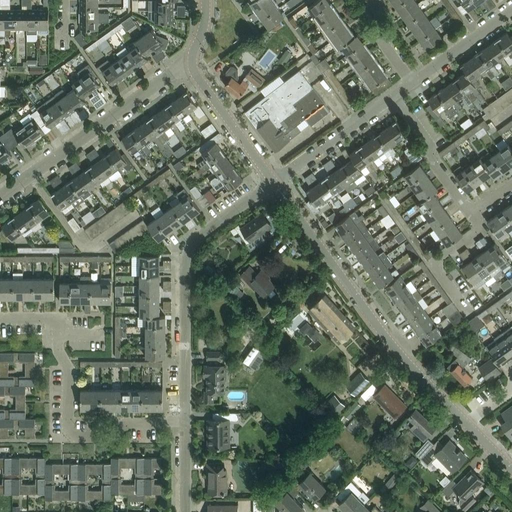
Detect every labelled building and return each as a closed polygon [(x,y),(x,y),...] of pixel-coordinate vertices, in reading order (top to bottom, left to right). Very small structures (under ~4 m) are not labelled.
[(37,28),(37,10),(31,10),(31,0),(26,0),(27,6),(27,10),(27,28),(37,28)] [(173,11),(173,0),(160,0),(148,0),(148,11),(173,11)] [(256,11),(271,0),(253,0),(250,3),(256,11)] [(262,20),(278,8),(272,0),(271,0),(256,11),(262,20)] [(317,0),(308,7),(314,15),(330,4),(326,0),(317,0)] [(401,15),(417,3),(414,0),(404,0),(395,7),(401,15)] [(472,8),(476,4),(472,0),(452,0),(462,14),(468,11),(475,20),(479,17),(472,8)] [(491,9),(484,0),(472,0),(476,4),(480,1),(487,11),(491,9)] [(491,0),(484,0),(491,9),(495,5),(491,0)] [(407,23),(423,12),(417,3),(401,15),(407,23)] [(336,12),(330,4),(314,15),(320,23),(336,12)] [(457,13),(450,5),(446,8),(453,16),(457,13)] [(108,18),(108,13),(98,13),(98,7),(80,7),(80,18),(108,18)] [(268,28),(282,18),(284,16),(278,8),(262,20),(268,28)] [(15,28),(15,10),(5,10),(5,36),(10,36),(10,28),(15,28)] [(27,28),(27,10),(15,10),(15,28),(27,28)] [(48,32),(48,10),(37,10),(37,28),(37,32),(39,34),(46,34),(48,32)] [(173,22),(173,11),(148,11),(148,19),(155,22),(160,22),(160,23),(166,23),(166,22),(173,22)] [(341,20),(336,12),(320,23),(325,31),(341,20)] [(413,32),(429,20),(423,12),(407,23),(413,32)] [(463,22),(457,13),(453,16),(459,25),(463,22)] [(98,29),(98,22),(108,22),(108,18),(80,18),(80,29),(86,29),(86,32),(92,32),(92,29),(98,29)] [(293,18),(289,21),(295,29),(299,26),(293,18)] [(348,29),(341,20),(325,31),(332,40),(348,29)] [(419,40),(435,29),(429,20),(413,32),(419,40)] [(115,32),(123,26),(121,22),(112,29),(115,32)] [(304,34),(299,26),(295,29),(300,37),(304,34)] [(106,39),(115,32),(112,29),(103,35),(106,39)] [(159,39),(152,29),(143,35),(154,49),(156,53),(161,59),(165,57),(160,50),(161,47),(165,49),(168,40),(161,37),(159,39)] [(353,37),(348,29),(332,40),(338,48),(341,46),(353,37)] [(425,48),(441,37),(435,29),(419,40),(425,48)] [(511,50),(511,40),(509,36),(507,32),(497,39),(511,60),(511,51),(511,50)] [(86,42),(79,33),(74,37),(81,47),(86,42)] [(310,42),(304,34),(300,37),(306,45),(310,42)] [(97,45),(106,39),(103,35),(94,42),(97,45)] [(145,56),(154,49),(143,35),(132,43),(134,47),(137,45),(145,56)] [(357,35),(353,37),(341,46),(347,55),(363,44),(357,35)] [(511,63),(511,60),(497,39),(488,46),(498,61),(504,57),(509,65),(511,63)] [(88,52),(97,45),(94,42),(85,48),(88,52)] [(317,51),(310,42),(306,45),(313,54),(313,53),(317,51)] [(369,51),(363,44),(347,55),(353,63),(369,51)] [(139,66),(148,60),(145,56),(137,45),(134,47),(129,51),(139,66)] [(139,66),(129,51),(125,46),(116,53),(120,58),(130,73),(139,66)] [(498,61),(488,46),(479,52),(495,75),(499,73),(493,64),(498,61)] [(374,59),(369,51),(353,63),(358,71),(374,59)] [(495,75),(479,52),(469,59),(480,74),(485,70),(491,78),(495,75)] [(161,59),(156,53),(152,56),(157,62),(161,59)] [(313,53),(313,54),(309,56),(315,64),(315,65),(320,62),(313,53)] [(315,64),(309,56),(308,54),(304,57),(311,67),(315,64)] [(121,79),(130,73),(120,58),(111,64),(121,79)] [(113,85),(121,79),(111,64),(107,59),(96,67),(100,73),(102,71),(113,85)] [(380,67),(375,60),(374,59),(358,71),(364,78),(380,67)] [(480,74),(469,59),(460,66),(464,72),(475,87),(476,89),(481,86),(475,77),(480,74)] [(325,70),(320,62),(315,65),(317,67),(321,73),(325,71),(325,70)] [(95,89),(100,86),(94,77),(96,75),(88,64),(77,72),(81,77),(91,92),(94,95),(101,106),(105,103),(95,89)] [(230,79),(224,85),(239,97),(247,86),(254,92),(256,90),(264,79),(251,68),(239,83),(236,80),(238,78),(236,71),(232,67),(229,67),(225,73),(226,75),(230,79)] [(324,77),(321,73),(317,67),(313,70),(320,80),(324,77)] [(385,75),(381,69),(380,67),(364,78),(370,86),(385,75)] [(329,68),(325,70),(325,71),(331,79),(335,76),(329,68)] [(299,70),(245,112),(275,151),(295,135),(294,135),(302,130),(298,124),(301,122),(300,120),(303,118),(304,119),(305,119),(310,126),(330,111),(324,104),(325,103),(299,70)] [(475,87),(464,72),(455,79),(472,102),(476,99),(470,91),(475,87)] [(391,83),(385,75),(370,86),(375,94),(391,83)] [(341,84),(335,76),(331,79),(337,87),(341,84)] [(83,98),(91,92),(81,77),(72,84),(75,88),(83,98)] [(475,106),(472,102),(455,79),(446,86),(457,101),(462,97),(471,109),(475,106)] [(505,90),(511,84),(511,79),(503,86),(505,90)] [(347,93),(341,84),(337,87),(343,96),(347,93)] [(457,101),(446,86),(437,92),(454,116),(458,113),(452,105),(457,101)] [(77,109),(86,102),(83,98),(75,88),(67,94),(66,94),(77,109)] [(68,115),(77,109),(66,94),(67,94),(63,89),(54,95),(68,115)] [(196,101),(192,96),(191,97),(187,91),(177,98),(188,113),(193,109),(199,117),(205,113),(198,104),(197,105),(195,103),(196,101)] [(511,102),(511,98),(507,91),(502,95),(509,105),(511,102)] [(454,116),(437,92),(427,99),(431,104),(426,107),(435,120),(440,116),(439,114),(444,110),(450,119),(454,116)] [(353,101),(347,93),(343,96),(349,104),(353,101)] [(63,118),(68,115),(54,95),(45,101),(59,121),(62,125),(66,131),(70,128),(63,118)] [(94,95),(90,98),(97,109),(101,106),(94,95)] [(509,105),(502,95),(497,98),(504,108),(509,105)] [(188,113),(177,98),(168,105),(184,128),(189,125),(183,116),(188,113)] [(504,108),(497,98),(492,102),(499,112),(504,108)] [(50,128),(59,121),(45,101),(36,108),(37,110),(37,109),(47,123),(50,128)] [(499,112),(492,102),(487,105),(494,115),(499,112)] [(184,128),(168,105),(159,112),(169,126),(175,122),(181,130),(184,128)] [(494,115),(487,105),(482,109),(489,119),(494,115)] [(471,119),(480,113),(476,107),(467,114),(471,119)] [(40,136),(44,133),(40,127),(47,123),(37,109),(37,110),(30,114),(32,118),(24,125),(35,141),(40,137),(40,136)] [(88,116),(83,109),(79,112),(84,118),(88,116)] [(84,118),(79,112),(75,115),(80,121),(84,118)] [(169,126),(159,112),(150,118),(166,141),(170,138),(164,130),(169,126)] [(166,141),(150,118),(140,125),(144,129),(151,139),(156,136),(162,144),(166,141)] [(489,128),(487,124),(484,120),(480,123),(483,127),(486,131),(489,128)] [(396,121),(386,127),(397,142),(406,135),(396,121)] [(205,137),(216,129),(212,123),(201,131),(205,137)] [(474,133),(483,127),(480,123),(471,128),(474,133)] [(500,134),(509,128),(506,124),(497,130),(500,134)] [(30,145),(35,141),(24,125),(13,132),(11,128),(4,133),(14,146),(20,142),(24,147),(29,144),(30,145)] [(61,125),(58,127),(62,134),(66,131),(62,125),(61,125)] [(151,139),(144,129),(140,125),(131,132),(148,154),(151,151),(145,143),(151,139)] [(397,142),(386,127),(377,134),(391,154),(393,157),(397,154),(392,146),(397,142)] [(466,139),(474,133),(471,128),(463,135),(466,139)] [(511,131),(510,128),(502,134),(506,140),(511,135),(511,131)] [(148,154),(131,132),(122,138),(122,139),(120,141),(130,155),(138,149),(143,157),(148,154)] [(14,146),(4,133),(0,135),(0,161),(2,164),(8,161),(7,160),(12,156),(8,151),(14,146)] [(391,154),(377,134),(368,141),(378,155),(384,151),(387,157),(391,154)] [(458,144),(466,139),(463,135),(455,140),(458,144)] [(114,144),(109,138),(105,141),(109,147),(114,144)] [(449,151),(458,144),(455,140),(446,147),(449,151)] [(383,161),(378,155),(368,141),(358,147),(375,170),(379,167),(377,165),(383,161)] [(222,152),(216,142),(201,153),(208,162),(222,152)] [(511,166),(511,164),(511,150),(510,148),(507,144),(499,150),(511,166)] [(183,146),(174,152),(178,157),(187,150),(183,146)] [(133,166),(124,153),(121,155),(116,147),(106,154),(117,169),(122,165),(127,170),(133,166)] [(375,170),(358,147),(349,154),(350,155),(352,158),(360,169),(360,168),(365,165),(371,173),(375,170)] [(441,157),(449,151),(446,147),(438,153),(441,157)] [(99,155),(94,148),(90,151),(95,158),(99,155)] [(350,155),(349,154),(345,148),(341,151),(346,158),(350,155)] [(412,164),(422,157),(417,150),(407,157),(412,164)] [(502,172),(511,166),(499,150),(491,156),(502,172)] [(95,158),(90,151),(86,154),(93,164),(88,168),(98,182),(108,175),(97,161),(95,158)] [(229,161),(222,152),(208,162),(214,171),(229,161)] [(502,172),(491,156),(488,152),(480,158),(491,174),(494,178),(502,172)] [(106,154),(97,161),(108,175),(111,180),(120,174),(117,169),(106,154)] [(352,158),(343,165),(353,179),(363,172),(360,168),(360,169),(352,158)] [(483,180),(491,174),(480,158),(472,164),(483,180)] [(200,168),(206,163),(203,159),(197,164),(200,168)] [(335,166),(330,159),(326,162),(331,168),(335,166)] [(236,170),(229,161),(214,171),(218,176),(216,177),(215,177),(210,180),(210,182),(213,186),(220,182),(221,180),(236,170)] [(80,168),(76,162),(72,165),(76,171),(80,168)] [(331,168),(326,162),(322,165),(327,171),(331,168)] [(203,172),(209,168),(206,163),(200,168),(203,172)] [(425,173),(419,164),(403,175),(409,184),(425,173)] [(474,186),(483,180),(472,164),(463,170),(474,186)] [(76,171),(72,165),(68,167),(72,174),(76,171)] [(353,179),(343,165),(333,172),(344,186),(348,192),(357,185),(353,179)] [(394,177),(403,171),(399,165),(390,172),(394,177)] [(466,192),(474,186),(463,170),(460,165),(453,170),(456,175),(455,176),(466,192)] [(98,182),(88,168),(78,174),(89,189),(98,182)] [(164,178),(172,172),(169,168),(161,174),(164,178)] [(243,179),(236,170),(221,180),(228,190),(243,179)] [(317,179),(312,172),(308,175),(313,182),(317,179)] [(344,186),(333,172),(324,178),(335,193),(344,186)] [(431,181),(425,173),(409,184),(415,192),(431,181)] [(89,189),(78,174),(69,181),(80,196),(89,189)] [(155,184),(164,178),(161,174),(152,180),(155,184)] [(57,175),(53,178),(58,185),(62,182),(57,175)] [(202,189),(208,186),(203,175),(197,178),(202,189)] [(313,182),(308,175),(304,178),(309,184),(313,182)] [(58,185),(53,178),(49,181),(56,191),(51,194),(61,209),(62,209),(64,213),(74,206),(60,188),(58,185)] [(339,198),(335,193),(324,178),(315,185),(325,199),(330,196),(334,202),(339,198)] [(147,190),(155,184),(152,180),(144,186),(147,190)] [(80,196),(69,181),(60,188),(74,206),(74,207),(84,200),(80,196)] [(437,189),(431,181),(415,192),(422,201),(433,193),(437,189)] [(216,190),(222,185),(220,182),(213,186),(216,190)] [(200,192),(195,185),(189,189),(194,196),(200,192)] [(325,199),(315,185),(305,192),(310,198),(309,198),(310,199),(306,202),(313,213),(318,209),(316,206),(325,199)] [(371,185),(364,190),(367,195),(374,190),(371,185)] [(139,196),(147,190),(144,186),(136,192),(139,196)] [(200,210),(184,188),(175,194),(180,201),(191,216),(200,210)] [(389,199),(383,190),(379,193),(385,202),(389,199)] [(131,202),(139,196),(136,192),(128,198),(131,202)] [(210,203),(204,193),(196,199),(203,208),(210,203)] [(433,193),(422,201),(417,204),(423,212),(438,201),(433,193)] [(351,197),(342,203),(345,207),(347,211),(356,204),(351,197)] [(49,212),(39,198),(29,205),(40,219),(49,212)] [(87,206),(95,203),(92,198),(85,201),(87,206)] [(135,208),(131,202),(128,198),(123,201),(130,211),(135,208)] [(395,207),(389,199),(385,202),(390,210),(395,207)] [(130,211),(123,201),(118,205),(125,215),(130,211)] [(191,216),(180,201),(172,207),(183,222),(191,216)] [(444,209),(438,201),(423,212),(428,220),(444,209)] [(511,203),(503,209),(511,221),(511,203)] [(43,224),(40,219),(29,205),(20,212),(33,230),(34,231),(43,224)] [(125,215),(118,205),(113,208),(120,218),(125,215)] [(388,213),(382,205),(377,208),(383,217),(388,213)] [(80,207),(75,210),(80,219),(86,215),(80,207)] [(183,222),(172,207),(163,213),(175,228),(183,222)] [(401,215),(395,207),(390,210),(397,218),(401,215)] [(120,218),(113,208),(109,212),(116,222),(120,218)] [(450,217),(444,209),(428,220),(434,229),(450,217)] [(511,227),(511,221),(503,209),(495,215),(506,231),(511,227)] [(341,234),(361,220),(364,218),(362,214),(358,216),(354,211),(334,225),(341,234)] [(33,230),(20,212),(11,218),(21,233),(24,237),(33,230)] [(116,222),(109,212),(104,215),(111,225),(116,222)] [(175,228),(163,213),(155,218),(166,234),(175,228)] [(271,226),(262,213),(240,228),(250,241),(246,244),(250,250),(265,239),(261,234),(271,226)] [(111,225),(104,215),(99,219),(106,229),(111,225)] [(407,223),(401,215),(397,218),(403,226),(407,223)] [(506,231),(495,215),(487,221),(498,237),(506,231)] [(81,227),(73,217),(68,221),(75,231),(81,227)] [(456,225),(450,217),(434,229),(440,237),(456,225)] [(21,233),(11,218),(1,225),(3,228),(1,229),(10,241),(21,233)] [(158,240),(166,234),(155,218),(147,225),(150,229),(158,240)] [(106,229),(99,219),(94,223),(101,232),(106,229)] [(150,229),(147,225),(143,219),(138,223),(144,231),(145,233),(150,229)] [(347,243),(367,228),(361,220),(341,234),(347,243)] [(101,232),(94,223),(89,226),(96,236),(101,232)] [(145,233),(144,231),(138,223),(133,226),(140,236),(145,233)] [(412,232),(407,223),(403,226),(408,234),(412,232)] [(462,234),(456,225),(440,237),(446,245),(462,234)] [(96,236),(89,226),(84,230),(91,239),(96,236)] [(140,236),(133,226),(128,230),(135,240),(140,236)] [(354,251),(368,241),(373,237),(367,228),(347,243),(354,251)] [(135,240),(128,230),(123,233),(130,243),(135,240)] [(406,237),(401,231),(393,236),(398,243),(406,237)] [(419,240),(412,232),(408,234),(414,243),(419,240)] [(130,243),(123,233),(119,237),(126,247),(130,243)] [(126,247),(119,237),(114,240),(121,250),(126,247)] [(360,260),(374,250),(380,246),(373,237),(368,241),(354,251),(360,260)] [(484,246),(483,244),(479,239),(475,242),(480,249),(484,246)] [(121,250),(114,240),(108,244),(115,254),(121,250)] [(424,248),(419,240),(414,243),(420,251),(424,248)] [(510,264),(495,243),(490,246),(487,241),(483,244),(484,246),(486,249),(501,270),(510,264)] [(413,248),(409,242),(405,245),(409,251),(413,248)] [(413,248),(409,251),(414,258),(418,255),(413,248)] [(431,257),(424,248),(420,251),(427,260),(431,257)] [(472,255),(467,248),(463,251),(467,258),(472,255)] [(168,258),(176,260),(178,250),(170,249),(168,258)] [(501,270),(486,249),(478,255),(493,275),(501,270)] [(366,269),(386,255),(383,251),(378,255),(374,250),(360,260),(366,269)] [(467,258),(463,251),(459,254),(463,261),(467,258)] [(159,265),(159,255),(139,255),(139,265),(159,265)] [(372,278),(387,268),(392,264),(386,255),(366,269),(372,278)] [(493,275),(478,255),(470,261),(481,277),(485,282),(493,275)] [(428,268),(423,262),(422,260),(418,262),(424,271),(428,268)] [(481,277),(470,261),(461,267),(473,283),(481,277)] [(159,275),(159,265),(139,265),(139,275),(159,275)] [(257,274),(254,271),(249,266),(240,275),(254,289),(255,287),(263,296),(274,286),(260,271),(257,274)] [(379,287),(399,273),(396,269),(391,272),(387,268),(372,278),(379,287)] [(434,276),(428,268),(424,271),(430,279),(434,276)] [(413,274),(420,281),(423,277),(417,271),(413,274)] [(159,285),(159,275),(139,275),(139,285),(159,285)] [(90,312),(90,302),(90,283),(90,276),(80,276),(80,283),(80,302),(84,302),(84,312),(90,312)] [(390,295),(405,284),(399,276),(384,287),(390,295)] [(440,285),(434,276),(430,279),(426,282),(431,288),(434,285),(436,288),(440,285)] [(13,298),(13,279),(2,279),(2,298),(13,298)] [(23,298),(23,279),(13,279),(13,298),(23,298)] [(33,298),(33,279),(23,279),(23,298),(33,298)] [(43,298),(43,279),(33,279),(33,298),(43,298)] [(54,298),(54,279),(43,279),(43,298),(54,298)] [(230,279),(223,285),(237,300),(244,294),(230,279)] [(396,304),(416,289),(410,281),(405,284),(390,295),(396,304)] [(70,302),(70,283),(60,283),(60,302),(70,302)] [(80,302),(80,283),(70,283),(70,302),(80,302)] [(101,302),(101,283),(90,283),(90,302),(101,302)] [(111,302),(111,283),(101,283),(101,302),(111,302)] [(159,296),(159,285),(139,285),(139,296),(159,296)] [(446,293),(440,285),(436,288),(442,296),(446,293)] [(402,312),(417,301),(422,297),(416,289),(396,304),(402,312)] [(504,301),(511,294),(511,293),(510,291),(501,297),(504,301)] [(452,301),(446,293),(442,296),(447,304),(452,301)] [(354,328),(342,315),(324,295),(309,308),(340,342),(354,328)] [(159,306),(159,296),(139,296),(139,306),(159,306)] [(496,307),(504,301),(501,297),(493,303),(496,307)] [(408,320),(423,309),(417,301),(402,312),(408,320)] [(448,317),(458,310),(452,301),(447,304),(442,308),(448,317)] [(487,313),(496,307),(493,303),(485,309),(487,313)] [(159,316),(159,306),(139,306),(139,316),(145,316),(159,316)] [(414,328),(429,317),(423,309),(408,320),(414,328)] [(479,318),(487,313),(485,309),(477,315),(479,318)] [(454,325),(464,318),(458,310),(448,317),(454,325)] [(484,325),(479,318),(477,315),(467,322),(474,332),(484,325)] [(165,316),(159,316),(145,316),(145,326),(165,326),(165,316)] [(420,337),(435,326),(429,317),(414,328),(420,337)] [(127,336),(127,326),(120,326),(115,326),(115,336),(120,336),(127,336)] [(165,336),(165,326),(145,326),(145,336),(165,336)] [(426,345),(441,334),(435,326),(420,337),(426,345)] [(511,346),(511,329),(510,327),(502,332),(511,346)] [(508,359),(511,355),(511,346),(502,332),(494,338),(495,340),(508,359)] [(165,347),(165,336),(145,336),(145,347),(165,347)] [(266,355),(259,350),(263,344),(256,340),(242,361),(256,370),(266,355)] [(498,366),(508,359),(495,340),(485,347),(498,366)] [(41,351),(42,342),(7,341),(7,350),(41,351)] [(472,378),(463,368),(471,358),(451,344),(447,349),(457,357),(447,367),(465,385),(472,378)] [(165,357),(165,347),(145,347),(145,357),(165,357)] [(16,362),(16,352),(0,351),(0,368),(8,369),(8,362),(16,362)] [(35,369),(35,352),(16,352),(16,362),(25,362),(25,369),(35,369)] [(224,392),(224,368),(224,365),(224,356),(219,356),(219,352),(207,352),(207,359),(219,359),(219,365),(207,365),(207,366),(204,366),(204,376),(207,376),(207,391),(205,391),(205,402),(213,402),(213,392),(224,392)] [(500,371),(499,368),(491,358),(479,367),(488,380),(500,371)] [(8,375),(8,369),(0,368),(0,385),(7,385),(16,385),(16,379),(14,379),(14,375),(8,375)] [(35,385),(35,369),(25,369),(25,375),(19,375),(19,379),(16,379),(16,385),(25,385),(35,385)] [(361,373),(347,387),(355,396),(370,381),(361,373)] [(377,388),(372,383),(361,395),(366,400),(377,388)] [(344,402),(352,394),(342,384),(334,392),(344,402)] [(396,399),(397,398),(384,384),(373,396),(395,417),(404,408),(396,399)] [(25,402),(25,385),(16,385),(7,385),(7,392),(10,392),(10,395),(16,395),(15,402),(25,402)] [(90,409),(90,389),(80,389),(80,409),(90,409)] [(100,409),(100,389),(90,389),(90,409),(100,409)] [(110,409),(110,390),(100,389),(100,409),(110,409)] [(121,409),(121,390),(110,390),(110,409),(121,409)] [(131,409),(131,390),(121,390),(121,409),(131,409)] [(141,409),(141,390),(131,390),(131,409),(141,409)] [(152,409),(152,390),(141,390),(141,409),(152,409)] [(162,409),(162,390),(152,390),(152,409),(162,409)] [(336,396),(326,405),(336,415),(346,406),(336,396)] [(345,423),(361,405),(356,400),(339,418),(345,423)] [(25,418),(25,402),(15,402),(15,409),(10,409),(10,412),(7,412),(7,418),(17,418),(25,418)] [(511,404),(501,413),(506,420),(501,424),(511,438),(511,437),(511,404)] [(435,427),(415,409),(408,417),(414,423),(410,428),(423,440),(435,427)] [(227,431),(229,431),(229,419),(238,419),(238,412),(212,412),(212,419),(207,419),(207,446),(229,446),(229,445),(227,445),(227,431)] [(14,425),(17,425),(17,418),(7,418),(0,418),(0,435),(8,435),(8,428),(14,428),(14,425)] [(35,435),(35,418),(25,418),(17,418),(17,425),(19,425),(19,428),(25,428),(25,435),(35,435)] [(420,459),(433,444),(427,439),(414,453),(420,459)] [(466,457),(459,450),(460,450),(459,449),(457,451),(448,441),(439,450),(433,444),(420,459),(427,466),(432,461),(437,467),(439,465),(441,468),(445,465),(452,471),(466,457)] [(11,475),(11,457),(0,457),(0,466),(2,467),(2,473),(5,472),(5,475),(11,475)] [(28,467),(28,457),(11,457),(11,475),(18,475),(18,473),(22,473),(22,467),(28,467)] [(45,463),(45,457),(28,457),(28,467),(35,467),(35,473),(38,473),(38,475),(45,475),(45,463)] [(127,467),(127,457),(111,457),(111,463),(111,475),(118,475),(118,473),(121,473),(121,467),(127,467)] [(144,475),(144,457),(127,457),(127,467),(134,467),(134,473),(138,473),(137,475),(144,475)] [(161,457),(144,457),(144,475),(154,475),(154,467),(161,467),(161,457)] [(61,473),(61,463),(45,463),(45,475),(45,481),(52,481),(52,479),(55,479),(55,473),(61,473)] [(78,481),(78,463),(61,463),(61,473),(68,473),(68,479),(71,479),(71,481),(78,481)] [(94,473),(94,463),(78,463),(78,481),(85,481),(85,479),(88,479),(88,473),(94,473)] [(111,463),(94,463),(94,473),(101,473),(101,479),(104,479),(104,481),(111,481),(111,475),(111,463)] [(222,463),(207,463),(207,478),(209,478),(209,493),(226,493),(226,470),(222,470),(222,463)] [(325,488),(305,467),(301,463),(285,480),(288,482),(297,492),(302,486),(314,498),(325,488)] [(456,484),(452,480),(441,490),(447,496),(455,489),(462,496),(459,499),(459,504),(465,510),(475,500),(470,495),(483,482),(471,469),(456,484)] [(0,493),(11,493),(11,475),(5,475),(5,478),(2,478),(2,483),(0,483),(0,493)] [(28,493),(28,484),(22,484),(22,478),(18,478),(18,475),(11,475),(11,493),(28,493)] [(45,493),(45,481),(45,475),(38,475),(38,478),(35,478),(35,484),(28,484),(28,493),(45,493)] [(127,493),(127,484),(121,484),(121,478),(118,478),(118,475),(111,475),(111,481),(111,493),(127,493)] [(144,493),(144,475),(137,475),(137,478),(134,478),(134,484),(127,484),(127,493),(144,493)] [(154,484),(154,475),(144,475),(144,493),(161,493),(161,484),(154,484)] [(61,499),(61,490),(55,490),(55,484),(52,484),(52,481),(45,481),(45,493),(45,499),(61,499)] [(78,499),(78,481),(71,481),(71,484),(68,484),(68,490),(61,490),(61,499),(78,499)] [(94,499),(94,490),(88,490),(88,484),(85,484),(85,481),(78,481),(78,499),(94,499)] [(111,499),(111,493),(111,481),(104,481),(104,484),(101,484),(101,490),(94,490),(94,499),(111,499)] [(346,511),(354,511),(363,504),(356,497),(361,492),(350,481),(337,494),(343,500),(339,504),(346,511)] [(387,481),(379,490),(385,495),(392,486),(387,481)] [(305,511),(305,510),(304,510),(302,507),(293,498),(298,493),(297,492),(288,482),(279,491),(282,494),(275,502),(281,508),(278,511),(277,511),(305,511)] [(266,511),(269,499),(253,499),(253,511),(266,511)] [(440,511),(428,500),(421,507),(426,511),(440,511)]
